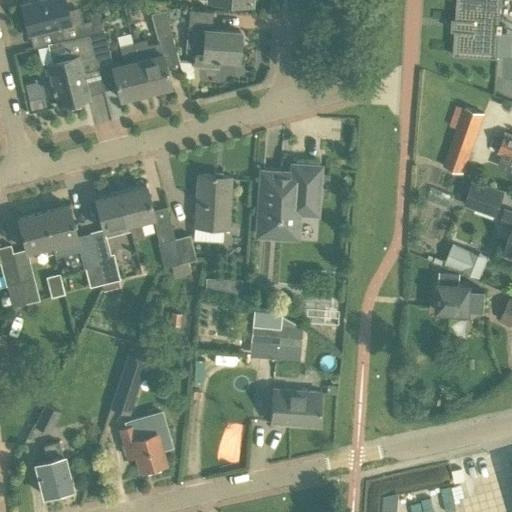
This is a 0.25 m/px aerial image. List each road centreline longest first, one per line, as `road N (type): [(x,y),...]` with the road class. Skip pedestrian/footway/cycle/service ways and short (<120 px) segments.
road 1 (residential): [(125,511),(511,426)]
road 2 (residential): [(25,171),(279,102)]
road 3 (residential): [(408,91),(359,87),(279,102)]
